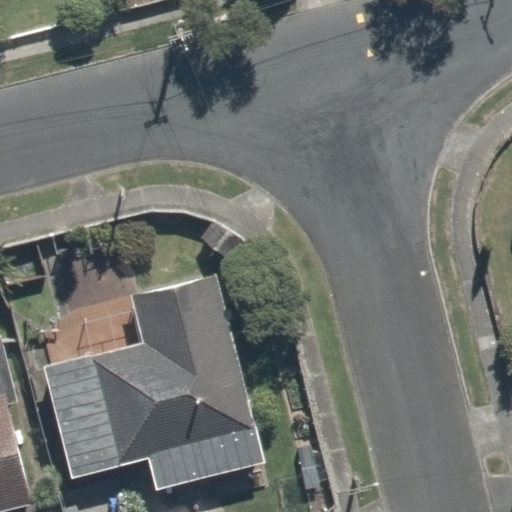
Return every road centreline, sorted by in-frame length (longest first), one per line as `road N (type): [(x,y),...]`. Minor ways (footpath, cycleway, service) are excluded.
road 1 (residential): [(327,68),(439,511)]
road 2 (residential): [(0,149),(327,68)]
road 3 (residential): [(327,68),(511,11)]
